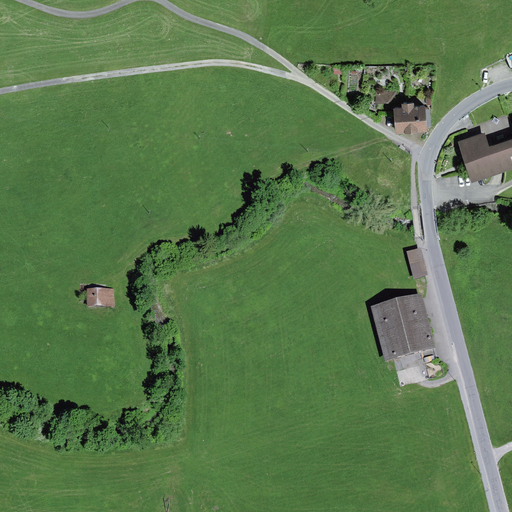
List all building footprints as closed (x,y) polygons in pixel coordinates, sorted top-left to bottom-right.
[(397,90),(376,92),(375,102),(387,101),(390,101),(397,93),(397,90)] [(394,103),(396,127),(426,125),(425,101),(414,102),(414,97),(401,98),(402,103),(394,103)] [(472,177),(511,162),(511,134),(490,142),(485,129),(459,138),(472,177)] [(420,248),(406,252),(414,279),(428,275),(420,248)] [(114,289),(87,288),(87,307),(114,307),(114,289)] [(420,295),(371,308),(385,361),(434,348),(420,295)]
